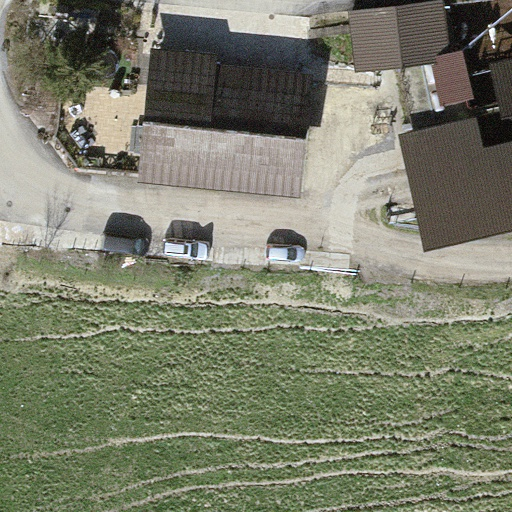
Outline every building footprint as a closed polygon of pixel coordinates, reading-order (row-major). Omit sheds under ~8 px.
[(440,0),(428,0),(355,10),(361,53),(405,57),(420,128),(468,117),(440,0)] [(152,82),(142,171),(294,188),(306,78),(204,67),(205,51),(156,46),(152,82)] [(511,106),(511,55),(492,60),(502,109),(511,106)] [(80,164),(142,171),(152,82),(63,74),(58,134),(80,164)] [(420,128),(401,133),(425,239),(511,217),(511,133),(482,140),(477,116),(468,117),(420,128)]
